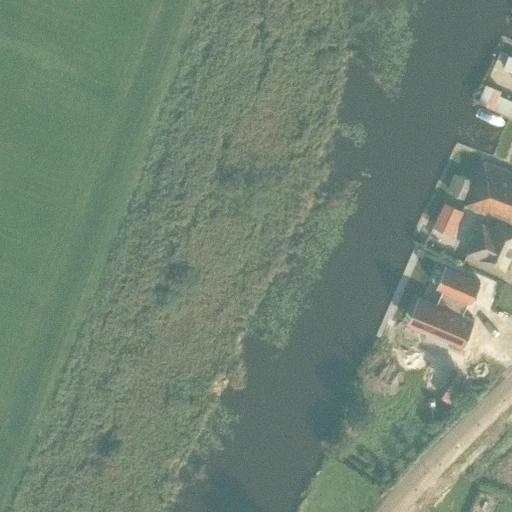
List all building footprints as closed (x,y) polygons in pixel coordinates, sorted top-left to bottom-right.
[(493,150),(495,128),(458,125),(456,146),(493,150)] [(511,172),(483,160),(464,204),(511,224),(511,172)] [(472,180),(454,172),(446,191),(464,199),(472,180)] [(433,228),(452,237),(465,211),(445,202),(433,228)] [(478,258),(504,270),(511,251),(511,227),(496,221),(493,228),(481,222),(466,252),(478,257),(478,258)] [(437,303),(428,299),(417,325),(463,345),(474,319),(461,314),(468,299),(471,300),(480,280),(445,265),(436,286),(443,289),(437,303)] [(399,400),(410,360),(383,353),(372,393),(399,400)]
